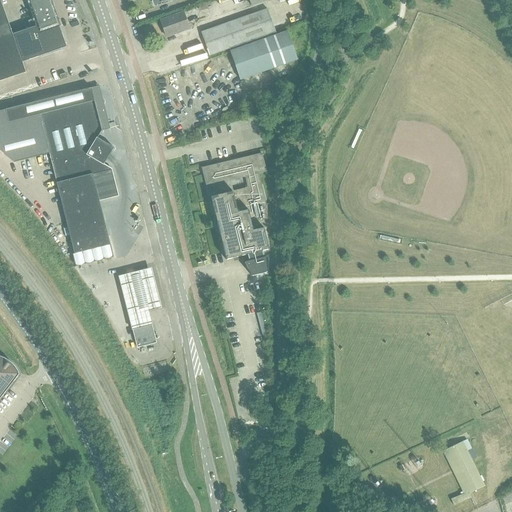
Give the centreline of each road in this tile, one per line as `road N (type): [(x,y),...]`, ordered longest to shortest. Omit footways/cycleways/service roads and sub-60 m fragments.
road 1 (residential): [(267,434),(276,419),(275,139),(311,56),(311,0)]
road 2 (secondary): [(186,323),(98,0)]
road 3 (unclassified): [(118,511),(71,403),(0,290)]
road 4 (secondary): [(241,511),(186,323)]
road 5 (secondary): [(186,323),(194,404),(219,511)]
